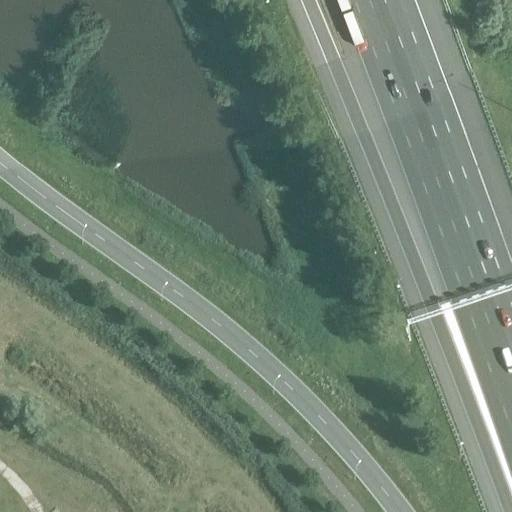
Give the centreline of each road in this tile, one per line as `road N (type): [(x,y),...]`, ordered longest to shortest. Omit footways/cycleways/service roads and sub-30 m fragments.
road 1 (tertiary): [(399,511),(283,381),(0,162)]
road 2 (motorway): [(307,0),(433,311),(511,463)]
road 3 (motorway): [(375,0),(511,372)]
